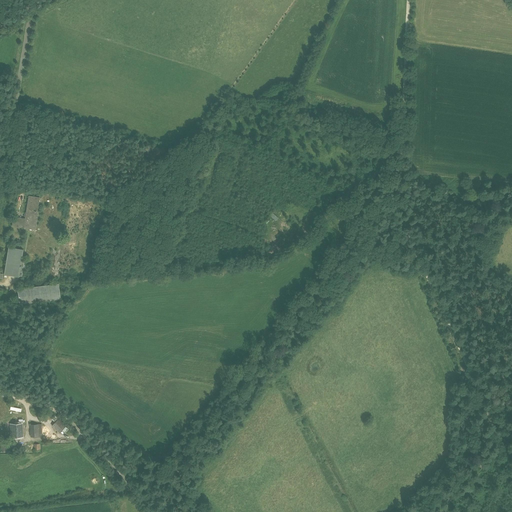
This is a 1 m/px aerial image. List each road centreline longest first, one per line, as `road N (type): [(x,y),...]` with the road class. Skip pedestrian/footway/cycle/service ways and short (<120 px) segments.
road 1 (track): [(408,0),(398,195),(414,248)]
road 2 (track): [(414,248),(511,467)]
road 3 (track): [(0,392),(60,413),(151,511)]
road 4 (unclassified): [(0,192),(32,0)]
